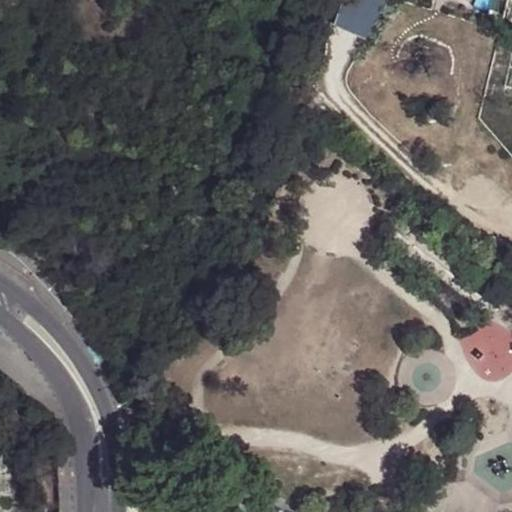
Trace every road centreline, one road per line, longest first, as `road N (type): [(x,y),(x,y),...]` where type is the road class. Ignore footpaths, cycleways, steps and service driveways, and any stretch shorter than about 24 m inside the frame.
road 1 (tertiary): [(126,494),(96,387),(35,306),(0,282)]
road 2 (tertiary): [(0,323),(68,400),(97,506)]
